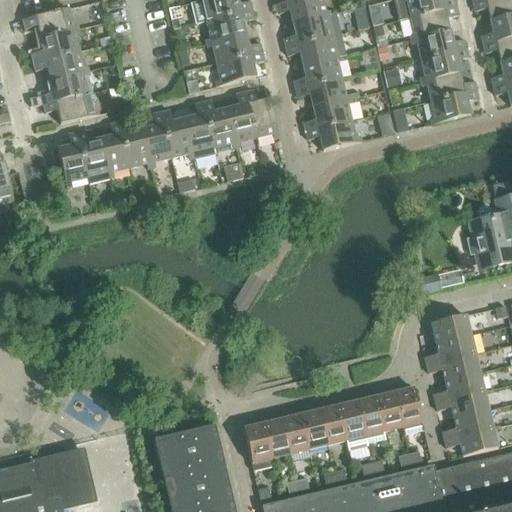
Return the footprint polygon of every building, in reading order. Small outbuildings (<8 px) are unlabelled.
[(235,0),(215,0),(196,5),(191,6),(196,27),(206,25),(251,14),(249,5),(238,8),(235,0)] [(325,15),(321,0),(306,0),(275,8),(277,17),(289,15),(292,27),(331,18),(330,14),(325,15)] [(440,0),(403,0),(400,1),(401,5),(406,4),(410,21),(456,9),(453,1),(442,3),(440,0)] [(511,0),(497,0),(473,6),(475,15),(487,12),(490,24),(511,18),(511,0)] [(449,33),(446,21),(458,18),(456,9),(410,21),(414,38),(410,39),(411,43),(449,33)] [(68,12),(23,23),(25,32),(37,30),(39,42),(78,33),(77,29),(72,30),(68,12)] [(242,25),(254,22),(251,14),(206,25),(210,42),(205,43),(206,47),(245,38),(242,25)] [(331,18),(292,27),(295,39),(283,42),(285,51),(339,38),(334,17),(331,18)] [(511,18),(490,24),(492,36),(481,39),(483,48),(511,40),(511,18)] [(179,31),(177,21),(171,23),(173,32),(179,31)] [(381,28),(372,30),(375,43),(384,41),(381,28)] [(78,33),(39,42),(42,54),(31,57),(33,66),(78,55),(74,38),(79,37),(78,33)] [(449,33),(411,43),(411,47),(416,46),(420,63),(466,52),(463,43),(452,46),(449,33)] [(245,38),(206,47),(207,51),(212,50),(216,67),(261,56),(259,47),(248,50),(245,38)] [(340,60),(344,59),(339,38),(285,51),(287,59),(299,57),(302,69),(340,60)] [(109,40),(99,42),(101,49),(111,47),(109,40)] [(511,40),(483,48),(485,57),(497,54),(500,66),(511,63),(511,40)] [(386,49),(377,51),(380,64),(389,62),(386,49)] [(181,70),(191,68),(187,52),(177,54),(181,70)] [(466,52),(420,63),(424,80),(420,81),(421,85),(459,75),(456,63),(468,60),(466,52)] [(78,55),(33,66),(35,75),(47,72),(49,84),(88,75),(87,71),(82,72),(78,55)] [(261,56),(216,67),(220,84),(215,85),(216,90),(255,81),(252,67),(264,65),(261,56)] [(305,81),(293,84),(295,93),(341,82),(337,65),(341,64),(340,60),(302,69),(305,81)] [(511,63),(500,66),(503,78),(491,81),(493,90),(511,85),(511,63)] [(393,72),(383,74),(387,90),(397,87),(393,72)] [(88,75),(49,84),(52,96),(29,102),(31,110),(43,108),(88,97),(84,80),(89,79),(88,75)] [(459,75),(421,85),(421,89),(426,88),(430,105),(476,94),(473,85),(462,88),(459,75)] [(341,82),(295,93),(297,101),(309,99),(312,111),(350,102),(350,98),(345,99),(341,82)] [(511,85),(493,90),(495,99),(507,96),(510,109),(511,108),(511,85)] [(196,86),(187,88),(188,95),(198,93),(196,86)] [(121,89),(109,92),(111,101),(123,98),(121,89)] [(244,96),(255,141),(272,137),(273,142),(278,141),(269,102),(256,105),(253,94),(244,96)] [(430,105),(434,122),(430,123),(431,128),(469,119),(466,105),(478,102),(476,94),(430,105)] [(235,98),(238,109),(226,112),(235,151),(239,150),(238,145),(255,141),(244,96),(235,98)] [(88,97),(43,108),(45,116),(57,114),(60,127),(98,118),(97,113),(92,114),(88,97)] [(350,102),(312,111),(315,123),(303,126),(305,135),(351,124),(347,107),(351,106),(350,102)] [(211,103),(202,106),(213,151),(230,147),(231,152),(235,151),(226,112),(214,115),(211,103)] [(193,108),(196,119),(184,122),(193,162),(214,157),(213,151),(202,106),(193,108)] [(193,162),(184,122),(172,125),(169,114),(160,116),(171,161),(188,157),(189,162),(193,161),(193,162)] [(0,118),(0,127),(10,125),(8,116),(0,118)] [(151,118),(154,129),(142,132),(151,171),(155,170),(154,165),(171,161),(160,116),(151,118)] [(389,117),(377,120),(379,128),(391,125),(389,117)] [(404,118),(394,121),(398,136),(408,134),(404,118)] [(127,124),(118,126),(129,171),(146,167),(147,172),(151,171),(142,132),(130,135),(127,124)] [(351,124),(305,135),(307,143),(319,141),(322,154),(361,145),(360,140),(355,141),(351,124)] [(118,126),(109,128),(112,139),(100,142),(109,181),(113,180),(112,175),(129,171),(118,126)] [(109,181),(100,142),(88,145),(85,134),(76,136),(87,181),(88,187),(109,182),(109,181)] [(76,136),(67,138),(70,149),(57,153),(66,191),(71,190),(70,185),(87,181),(76,136)] [(0,201),(7,200),(8,205),(13,204),(4,165),(0,166),(0,201)] [(239,166),(223,170),(227,185),(242,181),(239,166)] [(192,182),(177,186),(179,196),(195,193),(192,182)] [(499,220),(471,227),(475,241),(466,243),(470,258),(478,256),(482,272),(511,264),(511,255),(511,249),(511,248),(511,184),(492,189),(499,220)] [(437,277),(418,282),(413,283),(414,287),(417,298),(422,296),(440,292),(440,291),(437,278),(437,277)] [(505,309),(494,312),(497,322),(507,320),(505,309)] [(431,327),(435,346),(470,338),(465,319),(431,327)] [(435,346),(440,365),(474,357),(470,338),(435,346)] [(440,365),(444,384),(479,376),(474,357),(440,365)] [(432,358),(424,360),(426,368),(434,366),(432,358)] [(434,366),(426,368),(428,377),(436,375),(434,366)] [(479,376),(444,384),(449,403),(483,395),(479,376)] [(413,391),(394,396),(402,431),(404,438),(423,434),(413,391)] [(449,403),(453,422),(488,414),(483,395),(449,403)] [(394,396),(375,400),(383,435),(402,431),(394,396)] [(441,396),(433,398),(435,406),(443,404),(441,396)] [(385,443),(383,435),(375,400),(356,405),(366,447),(385,443)] [(443,404),(435,406),(437,414),(445,412),(443,404)] [(356,405),(337,409),(346,444),(348,444),(350,453),(367,449),(366,447),(356,405)] [(337,409),(319,414),(327,449),(346,444),(337,409)] [(319,414),(300,418),(308,453),(327,449),(319,414)] [(488,414),(453,422),(458,441),(492,433),(488,414)] [(300,418),(281,423),(290,457),(308,453),(300,418)] [(281,423),(263,427),(271,462),(290,457),(281,423)] [(263,427),(243,432),(253,474),(273,470),(271,462),(263,427)] [(233,511),(214,430),(153,444),(169,511),(233,511)] [(450,433),(442,435),(444,444),(452,442),(450,433)] [(492,433),(458,441),(462,460),(497,452),(492,433)] [(452,442),(444,444),(446,451),(454,450),(452,442)] [(0,511),(69,511),(77,510),(97,506),(96,504),(94,504),(82,454),(49,462),(33,466),(32,466),(0,473),(0,511)] [(511,511),(511,455),(451,470),(460,511),(453,511),(444,472),(434,475),(433,468),(411,474),(410,471),(403,473),(404,475),(261,509),(261,511),(511,511)] [(408,457),(410,467),(421,465),(418,455),(408,457)] [(408,457),(398,459),(400,470),(410,467),(408,457)] [(371,466),(373,476),(383,474),(381,463),(371,466)] [(371,466),(360,468),(363,479),(373,476),(371,466)] [(344,472),(333,475),(336,485),(346,483),(344,472)] [(333,475),(323,477),(325,488),(336,485),(333,475)] [(306,481),(296,484),(298,494),(309,492),(306,481)] [(296,484),(286,486),(288,497),(298,494),(296,484)] [(270,501),(268,490),(257,493),(260,503),(270,501)]
